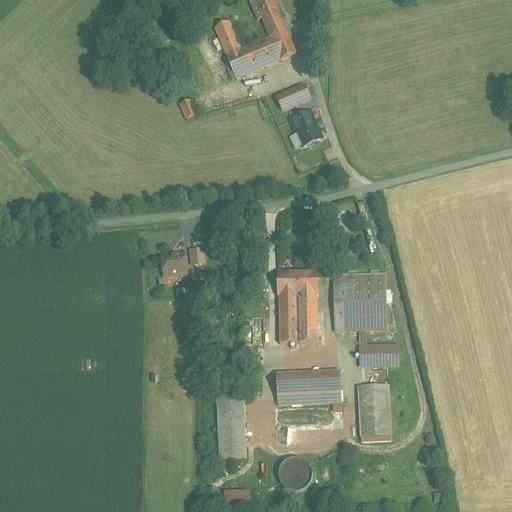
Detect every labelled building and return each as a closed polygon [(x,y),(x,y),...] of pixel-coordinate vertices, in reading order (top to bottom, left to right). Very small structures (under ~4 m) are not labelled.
[(273,0),(251,0),(259,19),(262,17),(271,38),(242,50),(230,23),(216,29),(227,57),(237,81),(297,55),(287,32),(278,10),(273,0)] [(307,77),(280,89),(285,103),(313,91),(307,77)] [(198,108),(192,93),(181,98),(187,113),(198,108)] [(317,112),(290,121),(296,137),(291,139),(296,152),(327,142),(317,112)] [(368,215),(365,203),(358,205),(361,216),(368,215)] [(373,234),(367,236),(371,253),(377,252),(373,234)] [(204,251),(191,252),(193,266),(205,265),(204,251)] [(171,258),(163,258),(165,278),(167,279),(177,278),(178,276),(187,276),(185,256),(180,257),(179,256),(172,256),(171,258)] [(318,296),(318,272),(280,273),(281,297),(318,296)] [(387,277),(336,278),(337,332),(388,332),(387,277)] [(318,296),(281,297),(282,345),(319,344),(318,296)] [(399,348),(362,348),(362,368),(399,367),(399,348)] [(342,374),(279,376),(280,407),(343,405),(342,374)] [(391,389),(360,390),(362,440),(393,439),(391,389)] [(244,392),(219,393),(222,459),(247,458),(244,392)] [(302,460),(299,460),(296,460),(293,460),(291,461),(288,462),(286,463),(285,464),(283,465),(282,467),(282,468),(281,469),(280,471),(280,472),(279,474),(279,476),(279,478),(279,480),(279,482),(280,483),(280,485),(282,487),(283,490),(285,491),(287,493),(289,494),(291,495),(294,495),(297,496),(301,495),(303,494),(305,493),(307,492),(308,492),(309,490),(311,489),(312,487),(313,486),(313,484),(314,482),(315,480),(315,477),(314,475),(314,473),(314,471),(313,470),(312,468),(310,466),(309,464),(308,463),(306,462),(304,461),(302,460)] [(219,489),(210,490),(210,506),(219,505),(219,489)] [(255,507),(255,497),(228,497),(229,507),(255,507)]
